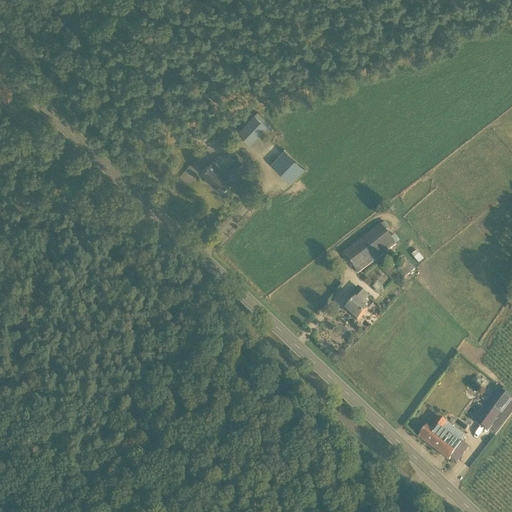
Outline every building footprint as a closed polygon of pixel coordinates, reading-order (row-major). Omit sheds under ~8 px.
[(291,183),(359,110),(340,92),(272,165),(291,183)] [(257,113),(255,115),(238,133),(250,144),(253,141),(257,145),(272,128),(257,113)] [(213,161),(207,166),(201,172),(215,185),(214,186),(220,193),(233,179),(232,179),(246,165),(238,157),(224,172),(213,161)] [(380,225),(342,253),(358,275),(396,246),(395,245),(400,242),(394,235),(390,238),(385,231),(390,227),(386,222),(381,226),(380,225)] [(417,251),(412,255),(418,264),(424,260),(417,251)] [(405,264),(397,271),(403,279),(415,269),(409,261),(408,262),(406,259),(403,254),(398,258),(402,262),(403,262),(405,264)] [(350,296),(355,300),(346,310),(358,321),(367,311),(361,305),(369,298),(358,288),(350,296)] [(476,393),(481,387),(473,380),(468,386),(476,393)] [(487,432),(496,419),(485,410),(475,424),(487,432)] [(456,463),(469,447),(449,433),(442,428),(444,424),(438,420),(432,428),(428,425),(418,437),(449,461),(450,459),(456,463)]
